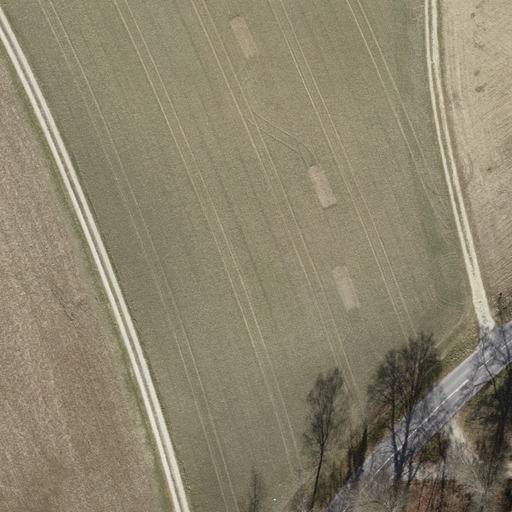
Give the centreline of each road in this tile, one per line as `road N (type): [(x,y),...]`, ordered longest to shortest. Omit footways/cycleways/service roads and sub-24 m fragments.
road 1 (track): [(0,25),(113,293),(153,401),(181,511)]
road 2 (track): [(490,365),(450,198),(428,0)]
road 3 (primary): [(344,511),(511,344)]
road 4 (track): [(369,480),(511,474)]
